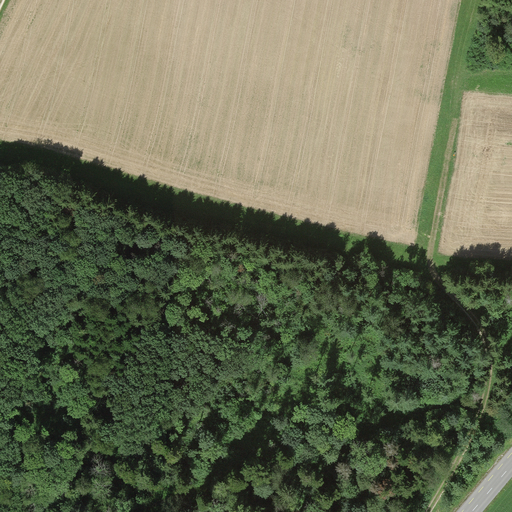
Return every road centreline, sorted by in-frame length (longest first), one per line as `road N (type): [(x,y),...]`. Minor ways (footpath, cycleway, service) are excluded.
road 1 (track): [(453,119),(427,260),(479,329),(484,386),(469,437),(428,511)]
road 2 (track): [(453,119),(471,0)]
